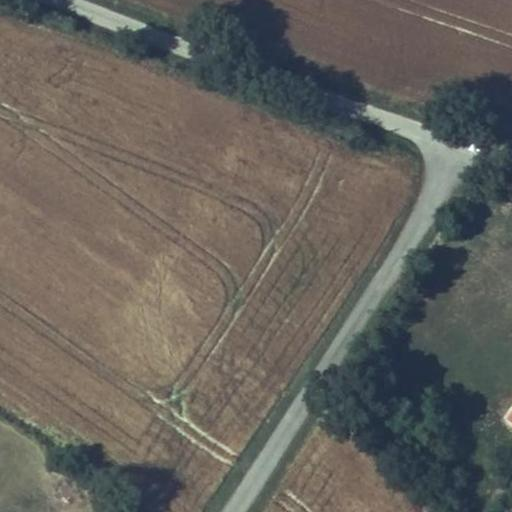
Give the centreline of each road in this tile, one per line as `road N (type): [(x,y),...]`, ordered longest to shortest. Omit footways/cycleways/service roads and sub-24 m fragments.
road 1 (unclassified): [(69,0),(511,167)]
road 2 (unclassified): [(511,168),(297,511)]
